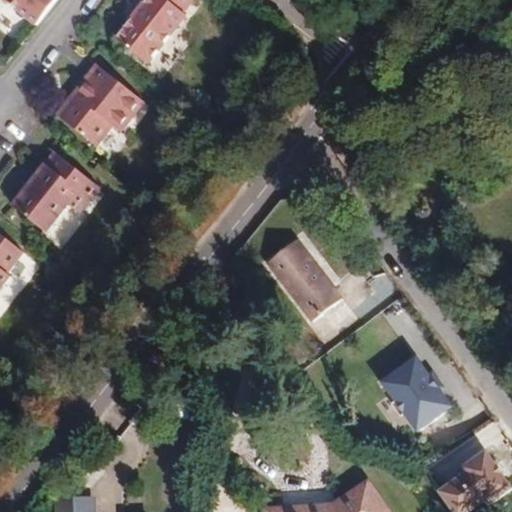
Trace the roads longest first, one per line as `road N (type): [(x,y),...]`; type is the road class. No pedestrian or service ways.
road 1 (residential): [(6,511),(299,136)]
road 2 (unclassified): [(299,136),(511,426)]
road 3 (residential): [(82,0),(0,101)]
